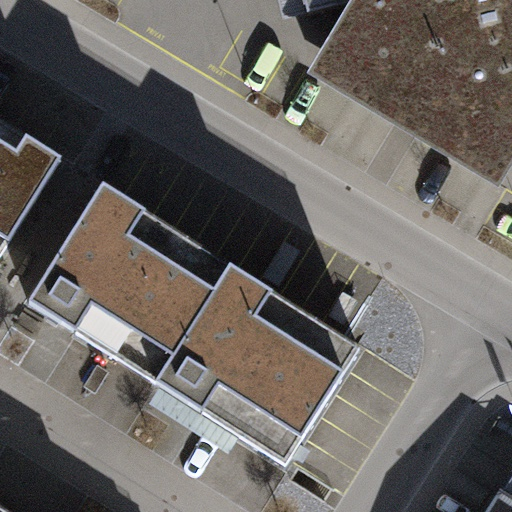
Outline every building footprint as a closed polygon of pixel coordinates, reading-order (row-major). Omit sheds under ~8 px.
[(353,7),(307,84),(504,194),(511,178),(511,0),(276,0),(282,24),(353,7)] [(0,257),(61,160),(0,122),(0,257)] [(151,383),(225,257),(94,180),(20,305),(151,383)] [(354,333),(225,257),(151,383),(280,459),(354,333)] [(511,511),(511,497),(506,493),(493,511),(511,511)] [(0,511),(21,511),(0,498),(0,511)]
